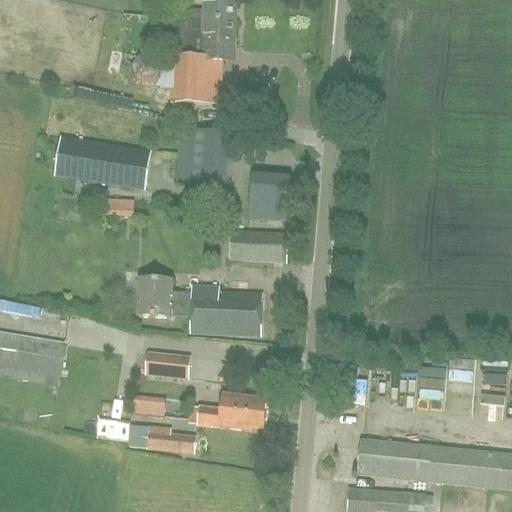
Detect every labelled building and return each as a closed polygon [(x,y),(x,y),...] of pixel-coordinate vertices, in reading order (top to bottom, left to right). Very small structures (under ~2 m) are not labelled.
[(188,14),(188,21),(237,23),(237,0),(204,0),(204,14),(188,14)] [(204,30),(203,60),(209,61),(209,64),(235,64),(237,23),(188,21),(188,30),(204,30)] [(174,60),(173,105),(207,106),(209,64),(209,61),(203,60),(174,60)] [(225,190),(228,134),(179,130),(174,187),(225,190)] [(144,193),(151,152),(61,138),(54,178),(144,193)] [(288,224),(291,178),(252,175),(249,221),(288,224)] [(108,202),(108,219),(136,219),(136,202),(108,202)] [(287,265),(289,236),(231,232),(229,262),(287,265)] [(260,341),(261,297),(218,296),(218,289),(192,288),(191,297),(171,296),(172,285),(138,284),(137,323),(170,324),(170,321),(191,322),(190,339),(260,341)] [(0,379),(58,388),(65,345),(0,334),(0,379)] [(150,355),(148,377),(190,382),(193,360),(150,355)] [(264,435),(268,403),(223,397),(222,411),(199,409),(197,427),(264,435)] [(133,402),(132,417),(154,419),(156,404),(133,402)] [(118,418),(114,449),(158,454),(161,423),(118,418)] [(511,492),(511,457),(362,443),(359,477),(511,492)] [(346,511),(376,511),(378,491),(349,488),(346,511)] [(424,511),(425,511),(425,510),(426,498),(426,495),(411,494),(406,493),(404,511),(424,511)]
